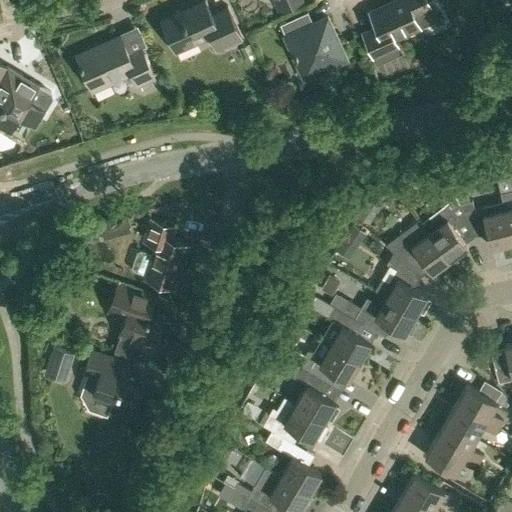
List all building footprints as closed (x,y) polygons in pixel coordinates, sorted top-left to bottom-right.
[(227,5),(211,12),(204,0),(179,11),(178,9),(160,18),(174,50),(209,34),(215,47),(241,35),(227,5)] [(272,0),(277,9),(297,0),(272,0)] [(437,0),(428,0),(427,1),(426,0),(391,0),(370,10),(376,25),(362,31),(374,56),(397,46),(393,37),(419,25),(435,17),(439,13),(441,8),(439,3),(437,0)] [(327,14),(312,21),(307,10),(280,23),(285,33),(283,34),(303,77),(319,70),(325,83),(340,77),(334,63),(346,57),(327,14)] [(153,76),(140,46),(127,51),(121,37),(99,47),(98,44),(76,54),(91,88),(109,80),(108,78),(130,68),(137,84),(153,76)] [(0,60),(0,104),(2,106),(0,108),(0,125),(10,131),(19,116),(35,125),(45,108),(30,99),(39,84),(0,60)] [(511,144),(489,150),(493,166),(511,161),(511,144)] [(454,226),(467,217),(464,210),(459,201),(456,195),(444,204),(422,220),(450,257),(468,244),(466,241),(454,226)] [(474,208),(472,198),(459,201),(464,210),(467,217),(480,214),(483,214),(491,246),(511,240),(511,237),(504,207),(503,201),(481,206),(474,208)] [(377,212),(364,204),(356,216),(369,224),(377,212)] [(114,218),(119,233),(131,229),(126,215),(114,218)] [(386,243),(393,250),(401,257),(410,250),(404,242),(407,240),(411,240),(413,242),(411,243),(432,271),(450,257),(422,220),(420,217),(386,243)] [(133,270),(146,275),(146,277),(174,286),(188,246),(170,239),(174,227),(151,219),(145,239),(157,244),(154,253),(141,249),(137,250),(132,266),(133,270)] [(343,236),(357,245),(366,232),(352,223),(343,236)] [(401,257),(393,250),(386,262),(395,267),(401,257)] [(426,296),(427,293),(392,273),(388,280),(382,277),(375,289),(386,295),(416,313),(418,309),(423,312),(431,299),(426,296)] [(142,359),(148,341),(155,343),(164,315),(143,307),(147,295),(118,285),(110,310),(125,316),(120,331),(121,332),(115,350),(142,359)] [(354,317),(359,319),(380,332),(386,321),(404,332),(406,330),(411,333),(419,320),(413,317),(416,313),(386,295),(381,304),(367,296),(354,317)] [(321,337),(330,343),(360,360),(371,341),(352,330),(359,319),(354,317),(334,304),(327,315),(332,318),(321,337)] [(511,341),(504,344),(510,365),(495,369),(498,382),(511,377),(511,341)] [(305,353),(299,363),(326,379),(332,369),(348,379),(360,360),(330,343),(324,353),(308,348),(305,353)] [(52,345),(43,373),(65,380),(74,352),(52,345)] [(114,397),(110,407),(131,414),(140,388),(127,383),(134,363),(92,349),(85,371),(98,376),(94,390),(114,397)] [(331,419),(339,407),(334,404),(336,400),(319,391),(326,379),(299,363),(292,375),(306,383),(295,402),(324,419),(326,416),(331,419)] [(467,383),(456,401),(500,426),(504,419),(490,412),(497,400),(467,383)] [(456,401),(446,418),(476,436),(482,425),(495,433),(500,426),(456,401)] [(295,402),(283,421),(313,439),(324,419),(295,402)] [(270,413),(263,423),(272,428),(278,418),(270,413)] [(446,418),(435,436),(479,461),(483,455),(470,447),(476,436),(446,418)] [(272,428),(265,439),(286,452),(293,440),(272,428)] [(479,461),(435,436),(425,454),(455,472),(461,461),(475,468),(479,461)] [(220,452),(229,453),(233,445),(230,444),(219,437),(213,447),(220,452)] [(321,472),(292,455),(280,474),(310,491),(321,472)] [(266,466),(256,484),(249,495),(275,511),(281,501),(298,511),(310,491),(280,474),(266,466)] [(404,489),(434,507),(440,496),(453,504),(457,497),(444,489),(414,471),(404,489)] [(404,489),(393,507),(401,511),(430,511),(434,507),(404,489)] [(274,511),(275,511),(249,495),(243,506),(252,511),(274,511)]
